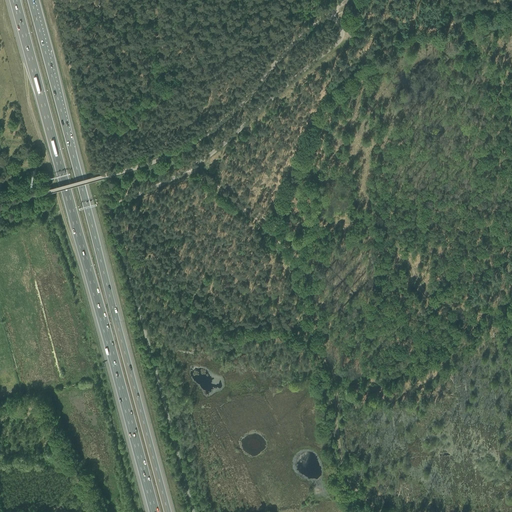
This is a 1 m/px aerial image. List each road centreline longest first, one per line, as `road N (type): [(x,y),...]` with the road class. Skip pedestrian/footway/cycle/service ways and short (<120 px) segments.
road 1 (unclassified): [(120,201),(192,167),(340,39),(331,11),(195,141),(0,209)]
road 2 (motorway): [(14,0),(154,511)]
road 3 (motorway): [(168,511),(31,0)]
road 4 (track): [(384,511),(341,461),(331,356),(293,254),(273,229)]
road 5 (track): [(511,320),(430,299),(399,249),(349,221),(273,229)]
road 6 (track): [(273,229),(319,121),(366,64)]
